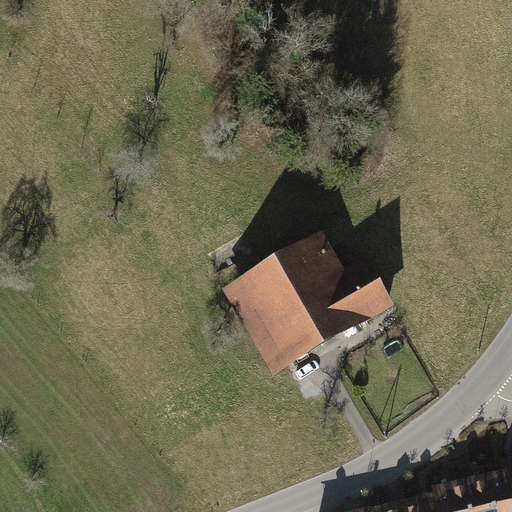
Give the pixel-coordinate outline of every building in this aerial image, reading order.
[(271,379),(394,309),(366,260),(344,272),(322,233),(220,292),(271,379)] [(219,273),(254,253),(243,234),(208,254),(219,273)] [(511,458),(501,461),(504,472),(506,483),(509,482),(511,493),(511,458)] [(511,511),(511,493),(509,482),(506,483),(504,472),(466,481),(472,511),(511,511)] [(472,511),(466,481),(431,489),(433,495),(436,511),(472,511)] [(436,511),(433,495),(403,502),(405,511),(436,511)] [(405,511),(403,502),(369,510),(369,511),(405,511)]
